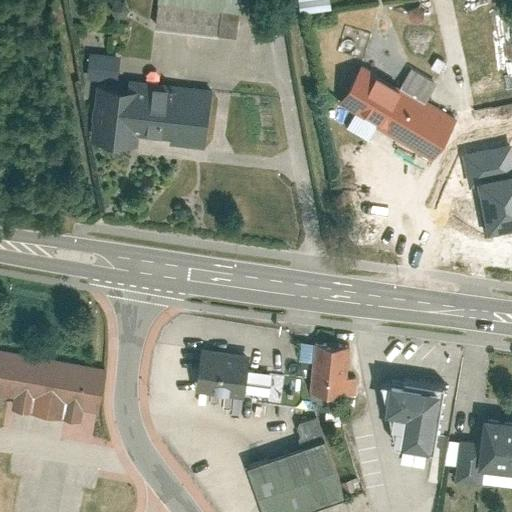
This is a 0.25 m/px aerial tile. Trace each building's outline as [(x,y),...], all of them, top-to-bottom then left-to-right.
[(158,0),(155,26),(234,37),(239,0),(158,0)] [(334,8),(333,0),(303,0),(305,12),(334,8)] [(89,78),(121,79),(122,52),(90,51),(89,78)] [(456,119),(362,64),(340,102),(434,156),(456,119)] [(101,83),(90,149),(130,156),(133,140),(203,152),(213,91),(127,77),(126,87),(101,83)] [(469,184),(478,183),(477,177),(511,170),(511,144),(511,142),(463,152),(469,184)] [(511,170),(477,177),(478,183),(487,229),(511,224),(511,170)] [(348,340),(315,338),(312,389),(331,392),(329,416),(351,419),(353,390),(344,391),(348,340)] [(249,352),(202,346),(197,386),(244,392),(249,352)] [(109,365),(0,347),(0,394),(13,398),(11,409),(85,421),(87,409),(102,412),(109,365)] [(446,379),(391,372),(385,406),(405,411),(400,441),(438,447),(446,379)] [(304,442),(244,462),(262,511),(298,511),(350,494),(319,412),(296,421),(304,442)] [(511,420),(490,418),(488,439),(485,464),(511,466),(511,420)] [(485,464),(488,439),(461,436),(456,477),(483,480),(485,464)]
